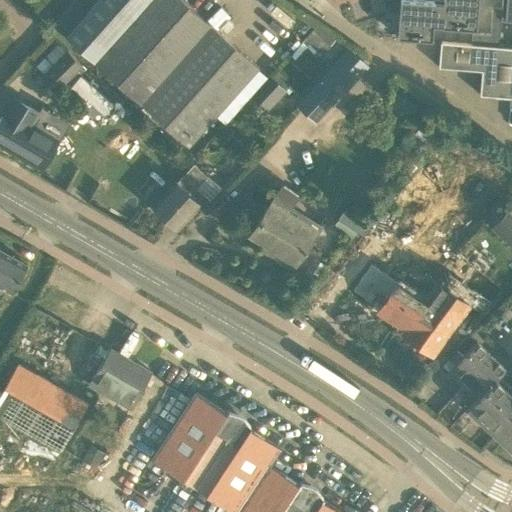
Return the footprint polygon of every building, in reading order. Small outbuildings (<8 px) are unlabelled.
[(188,145),(258,66),(184,0),(98,0),(66,36),(140,101),(139,102),(188,145)] [(420,0),(400,0),(398,36),(432,39),(433,23),(442,24),(442,25),(476,28),(478,0),(443,0),(444,2),(443,3),(435,2),(435,1),(420,0)] [(511,0),(502,0),(502,7),(501,19),(511,20),(511,0)] [(492,7),(491,20),(501,21),(501,19),(502,7),(492,7)] [(491,20),(490,34),(499,35),(501,21),(491,20)] [(317,24),(304,38),(322,54),(334,40),(317,24)] [(472,33),(471,42),(485,43),(486,34),(472,33)] [(486,34),(485,43),(499,44),(499,35),(490,34),(486,34)] [(511,46),(441,41),(439,66),(482,69),(480,94),(511,96),(511,46)] [(55,91),(82,64),(68,50),(52,65),(42,74),(41,76),(55,91)] [(44,56),(34,66),(42,74),(52,65),(44,56)] [(318,112),(348,80),(332,64),(302,96),(318,112)] [(266,111),(287,90),(270,74),(249,95),(266,111)] [(39,111),(14,96),(7,108),(6,108),(0,118),(0,142),(41,167),(58,138),(32,123),(39,111)] [(193,163),(154,206),(176,227),(198,202),(198,201),(204,194),(196,186),(206,175),(193,163)] [(293,267),(315,233),(322,223),(291,203),(289,204),(275,195),(250,233),(280,253),(277,257),(293,267)] [(345,211),(334,224),(352,239),(363,225),(345,211)] [(500,236),(511,223),(511,215),(507,211),(491,228),(500,236)] [(510,246),(511,244),(511,223),(500,236),(510,246)] [(394,319),(422,338),(426,341),(424,344),(433,350),(453,321),(458,325),(481,290),(406,241),(384,274),(371,265),(353,292),(394,319)] [(0,297),(6,287),(12,290),(27,264),(0,248),(0,297)] [(511,393),(496,378),(505,368),(477,341),(448,371),(476,397),(467,407),(511,450),(511,393)] [(131,407),(152,371),(110,348),(95,373),(78,363),(66,385),(83,395),(90,383),(131,407)] [(226,411),(195,391),(152,458),(234,511),(343,511),(322,498),(324,496),(300,481),(298,483),(269,464),(280,447),(250,427),(251,425),(227,409),(226,411)] [(89,444),(81,460),(95,467),(103,451),(89,444)]
